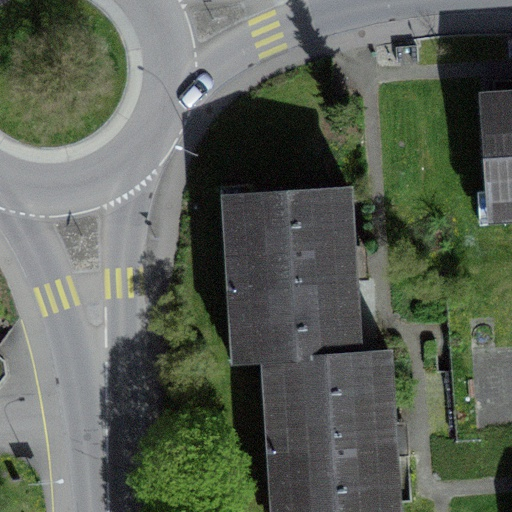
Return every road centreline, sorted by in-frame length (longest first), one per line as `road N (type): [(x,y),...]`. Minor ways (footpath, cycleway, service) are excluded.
road 1 (secondary): [(95,511),(70,199)]
road 2 (secondary): [(70,199),(108,186),(139,162),(162,128),(172,90),(165,33)]
